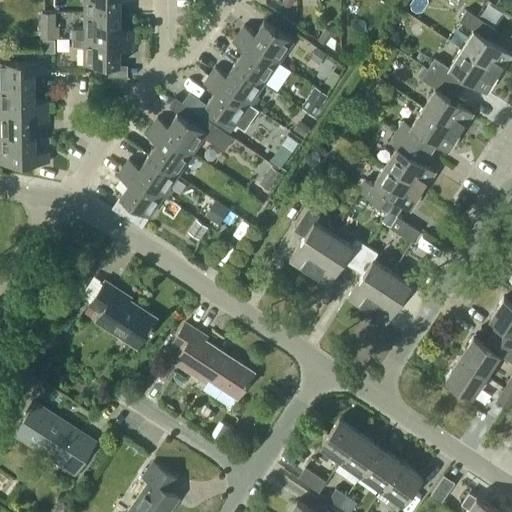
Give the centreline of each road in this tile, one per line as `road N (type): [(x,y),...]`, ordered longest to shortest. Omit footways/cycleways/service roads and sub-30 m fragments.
road 1 (residential): [(74,200),(319,368)]
road 2 (residential): [(360,394),(511,171)]
road 3 (residential): [(74,200),(160,61),(194,50),(234,0)]
road 4 (residential): [(360,394),(511,489)]
road 5 (residential): [(251,475),(136,408)]
road 6 (residential): [(251,475),(319,368)]
